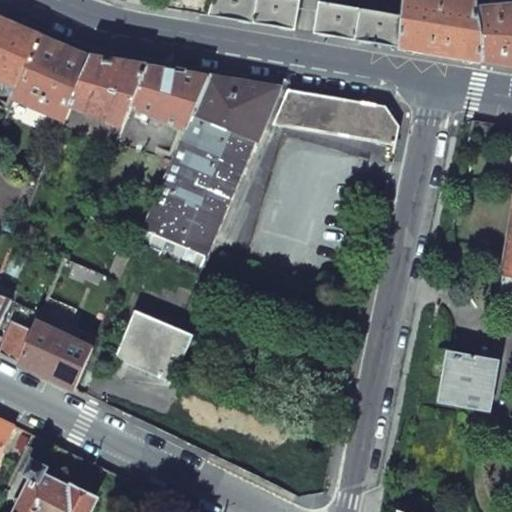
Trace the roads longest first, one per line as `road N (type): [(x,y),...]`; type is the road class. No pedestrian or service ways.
road 1 (residential): [(345,511),(435,80)]
road 2 (residential): [(57,0),(104,20),(435,80)]
road 3 (residential): [(0,386),(260,511)]
